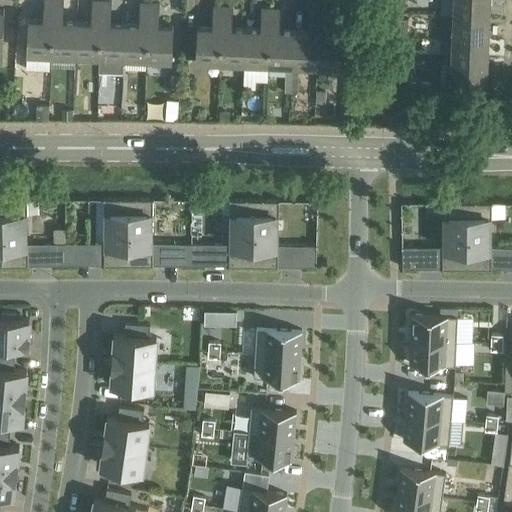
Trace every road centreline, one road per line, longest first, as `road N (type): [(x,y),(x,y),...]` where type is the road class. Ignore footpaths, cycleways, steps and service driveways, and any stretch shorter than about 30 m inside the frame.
road 1 (tertiary): [(0,150),(360,155)]
road 2 (residential): [(90,288),(360,294)]
road 3 (residential): [(90,288),(61,511)]
road 4 (residential): [(38,511),(57,288)]
road 5 (unclassified): [(340,511),(360,294)]
road 6 (tertiary): [(360,155),(511,159)]
road 7 (residential): [(511,297),(360,294)]
road 8 (unclassified): [(360,294),(360,155)]
